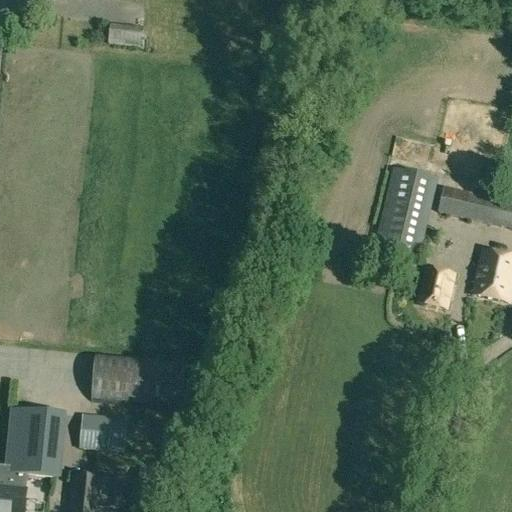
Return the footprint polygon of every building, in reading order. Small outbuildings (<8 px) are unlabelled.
[(140,48),(142,31),(110,27),(108,44),(140,48)] [(434,180),(397,171),(376,255),(414,264),(434,180)] [(437,214),(511,230),(511,204),(443,189),(437,214)] [(508,305),(511,288),(511,258),(483,252),(473,297),(508,305)] [(446,309),(453,276),(425,271),(418,303),(446,309)] [(96,355),(91,404),(181,414),(186,363),(96,355)] [(66,417),(22,413),(12,411),(5,470),(0,469),(0,511),(25,511),(27,494),(25,494),(27,477),(59,481),(66,417)] [(80,451),(124,456),(128,421),(83,417),(80,451)] [(161,487),(162,470),(140,468),(139,486),(161,487)] [(70,511),(97,511),(98,509),(107,509),(107,511),(121,511),(125,511),(128,484),(73,479),(70,511)]
